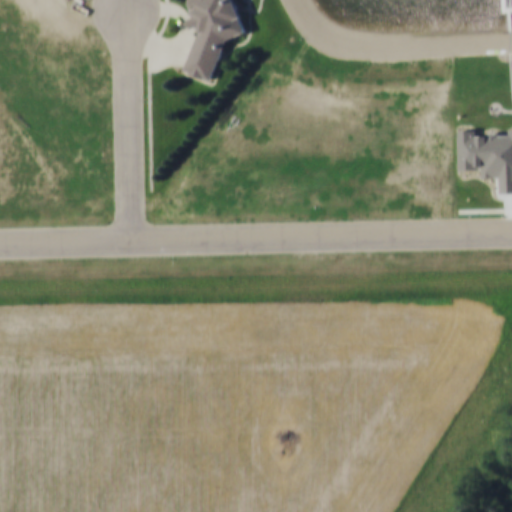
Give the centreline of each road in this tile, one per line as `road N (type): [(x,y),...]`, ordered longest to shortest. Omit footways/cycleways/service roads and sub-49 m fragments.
road 1 (residential): [(511,230),(0,243)]
road 2 (residential): [(134,240),(123,10)]
